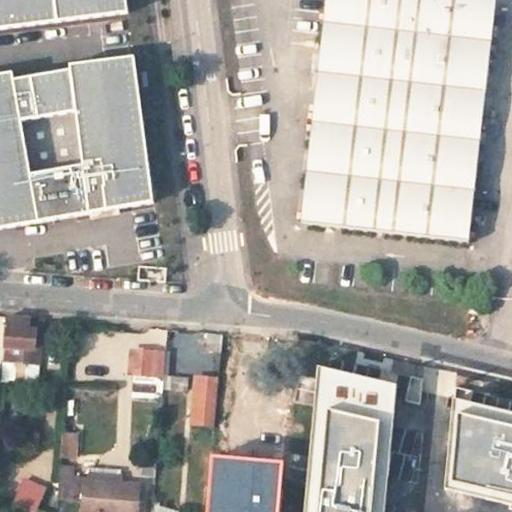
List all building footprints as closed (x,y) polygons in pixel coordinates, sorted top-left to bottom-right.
[(0,0),(0,21),(127,6),(126,0),(0,0)] [(469,242),(496,0),(326,0),(301,225),(469,242)] [(130,59),(0,81),(0,224),(150,200),(130,59)] [(490,293),(472,292),(470,313),(487,315),(490,293)] [(8,318),(4,362),(3,381),(34,384),(38,380),(39,365),(43,320),(8,318)] [(164,376),(166,352),(134,350),(133,375),(164,376)] [(384,511),(395,386),(317,367),(304,511),(384,511)] [(216,425),(219,381),(199,379),(196,424),(216,425)] [(511,413),(452,399),(445,488),(511,505),(511,413)] [(77,458),(79,432),(65,431),(63,457),(77,458)] [(278,511),(282,461),(210,455),(205,511),(278,511)] [(83,511),(138,511),(141,486),(123,484),(124,470),(92,468),(91,482),(62,481),(60,500),(84,501),(83,511)] [(28,511),(35,511),(40,505),(19,496),(15,506),(28,511)]
